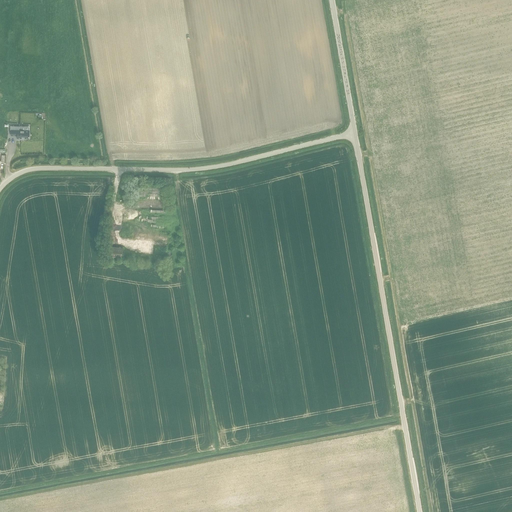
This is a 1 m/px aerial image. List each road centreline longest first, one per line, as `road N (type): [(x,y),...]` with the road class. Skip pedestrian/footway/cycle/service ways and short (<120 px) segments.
road 1 (unclassified): [(419,511),(354,133)]
road 2 (unclassified): [(0,187),(25,165),(193,168),(354,133)]
road 3 (unclassified): [(354,133),(331,0)]
